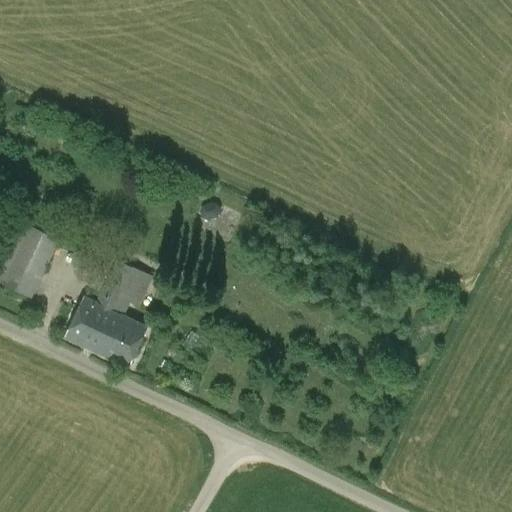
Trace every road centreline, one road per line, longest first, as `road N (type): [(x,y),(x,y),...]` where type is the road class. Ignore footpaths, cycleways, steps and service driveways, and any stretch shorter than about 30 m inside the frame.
road 1 (unclassified): [(239,438),(0,329)]
road 2 (unclassified): [(396,511),(239,438)]
